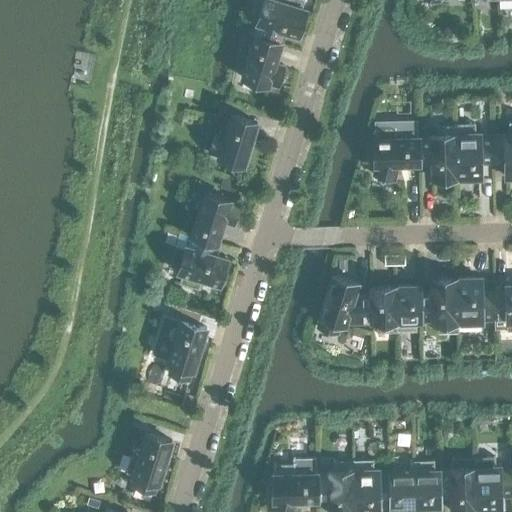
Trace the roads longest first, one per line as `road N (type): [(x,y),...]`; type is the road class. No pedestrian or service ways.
road 1 (residential): [(178,511),(263,233)]
road 2 (residential): [(263,233),(511,235)]
road 3 (residential): [(263,233),(335,0)]
